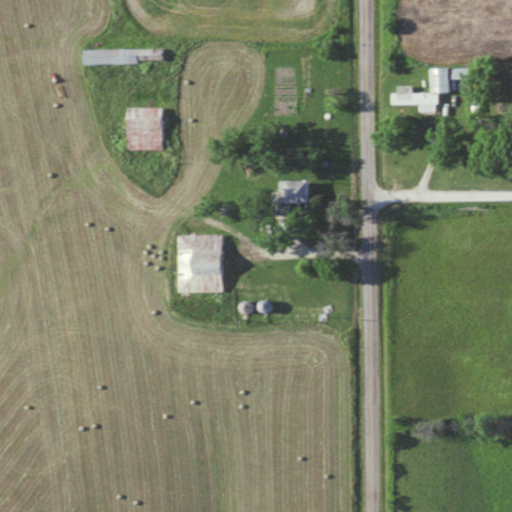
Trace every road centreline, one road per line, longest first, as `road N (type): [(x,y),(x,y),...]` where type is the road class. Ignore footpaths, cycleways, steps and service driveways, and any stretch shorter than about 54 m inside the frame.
road 1 (residential): [(366,511),(365,194)]
road 2 (residential): [(365,194),(362,0)]
road 3 (residential): [(511,191),(365,194)]
